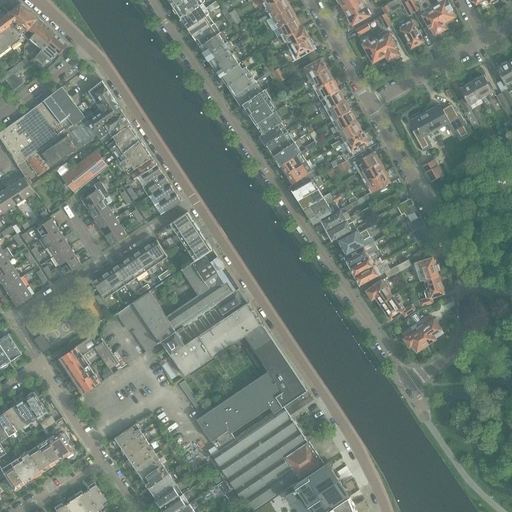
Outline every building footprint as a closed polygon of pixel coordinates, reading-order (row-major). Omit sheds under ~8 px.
[(199,0),(183,0),(173,7),(173,10),(175,13),(177,14),(180,17),(201,3),(199,0)] [(286,0),(277,0),(266,6),(271,17),(289,7),(286,3),(287,1),(286,0)] [(346,0),(339,4),(343,11),(345,10),(346,14),(364,4),(365,3),(369,1),(367,0),(346,0)] [(408,0),(403,3),(409,15),(414,12),(408,0)] [(420,9),(416,3),(414,0),(408,0),(414,12),(420,9)] [(447,0),(445,1),(444,0),(436,0),(438,1),(433,4),(444,24),(451,20),(450,18),(455,16),(452,10),(453,10),(447,0)] [(393,1),(382,7),(385,13),(396,7),(393,1)] [(208,16),(219,8),(216,2),(205,9),(203,5),(201,3),(180,17),(180,20),(182,23),(184,24),(187,28),(207,15),(208,16)] [(364,4),(346,14),(347,14),(348,17),(347,18),(351,25),(370,15),(367,9),(368,8),(365,3),(364,4)] [(447,29),(444,24),(433,4),(432,5),(433,6),(422,12),(423,14),(422,15),(429,28),(431,27),(435,33),(440,30),(441,32),(447,29)] [(8,15),(0,20),(0,32),(9,43),(22,33),(28,39),(29,39),(34,33),(29,29),(38,18),(23,5),(20,5),(8,15)] [(291,8),(289,7),(271,17),(266,19),(272,30),(277,27),(295,18),(292,13),(293,12),(291,8)] [(236,23),(241,21),(235,10),(228,13),(236,23)] [(386,28),(392,25),(385,13),(380,16),(386,28)] [(231,25),(234,22),(228,14),(225,16),(231,25)] [(213,24),(208,16),(207,15),(187,28),(193,37),(213,24)] [(38,18),(29,29),(34,33),(29,39),(38,47),(33,53),(37,56),(56,34),(38,18)] [(296,18),(295,18),(277,27),(283,38),(300,28),(298,24),(299,22),(296,18)] [(418,45),(424,42),(412,20),(400,27),(409,43),(409,42),(411,47),(417,44),(418,45)] [(358,35),(371,28),(367,23),(355,30),(358,35)] [(219,33),(214,25),(213,24),(193,37),(199,46),(219,33)] [(309,38),(309,37),(303,26),(300,28),(283,38),(289,49),(308,38),(309,38)] [(0,49),(9,43),(0,32),(0,49)] [(226,43),(220,34),(219,33),(199,46),(206,56),(226,43)] [(395,47),(397,46),(389,33),(377,39),(386,56),(388,60),(394,57),(394,58),(400,55),(395,47)] [(37,56),(36,57),(43,63),(47,58),(51,62),(58,53),(60,54),(68,45),(56,34),(37,56)] [(386,56),(377,39),(375,36),(371,39),(369,36),(361,41),(368,53),(367,53),(369,56),(368,56),(371,62),(378,58),(379,60),(386,56)] [(306,53),(313,49),(308,38),(289,49),(295,59),(300,56),(301,57),(306,54),(306,53)] [(233,53),(227,44),(226,43),(206,56),(213,66),(216,65),(233,53)] [(240,63),(234,54),(233,53),(216,65),(219,71),(217,72),(220,76),(222,75),(240,63)] [(323,58),(322,59),(321,58),(303,68),(307,77),(326,66),(325,65),(327,64),(323,58)] [(5,61),(1,64),(6,70),(10,67),(5,61)] [(511,104),(511,98),(507,90),(508,89),(510,92),(511,90),(511,68),(508,62),(507,62),(507,61),(501,64),(501,65),(496,68),(503,80),(497,83),(502,92),(501,93),(505,99),(509,106),(511,104)] [(228,84),(249,71),(243,62),(240,64),(240,63),(222,75),(228,84)] [(280,67),(274,70),(270,64),(265,68),(266,69),(270,74),(272,78),(283,73),(280,67)] [(328,67),(326,67),(326,66),(307,77),(313,87),(331,77),(329,72),(330,71),(328,67)] [(258,82),(270,74),(266,69),(264,71),(266,74),(257,80),(258,82)] [(7,80),(6,80),(13,90),(19,86),(18,84),(23,80),(21,76),(18,71),(16,73),(12,75),(9,78),(7,80)] [(235,94),(255,81),(249,71),(228,84),(235,94)] [(275,83),(285,77),(283,73),(272,78),(275,83)] [(489,82),(487,83),(483,76),(478,78),(477,77),(472,80),(472,81),(471,82),(481,98),(482,98),(482,99),(488,96),(490,100),(494,97),(495,92),(489,82)] [(333,78),(332,77),(331,77),(313,87),(319,97),(337,87),(335,83),(335,81),(333,78)] [(102,81),(83,95),(91,107),(95,104),(98,108),(114,99),(102,81)] [(263,89),(261,90),(255,81),(235,94),(242,105),(264,90),(263,89)] [(479,127),(470,110),(483,103),(481,98),(471,82),(460,88),(461,90),(460,90),(463,95),(464,95),(465,97),(459,100),(474,129),(479,127)] [(29,112),(0,132),(0,137),(18,166),(25,161),(38,151),(40,150),(84,117),(62,87),(29,112)] [(339,88),(338,88),(337,87),(319,97),(323,105),(319,108),(322,113),(326,110),(344,100),(340,93),(341,92),(339,88)] [(247,115),(249,115),(270,100),(264,90),(242,105),(245,108),(243,110),(243,111),(245,114),(247,115)] [(294,100),(287,90),(282,93),(289,103),(294,100)] [(509,106),(505,99),(501,93),(496,96),(504,109),(509,106)] [(84,117),(40,150),(52,166),(77,148),(77,149),(97,135),(101,139),(112,132),(105,122),(122,111),(114,99),(98,108),(93,111),(84,117)] [(277,110),(272,102),(270,100),(249,115),(255,125),(277,110)] [(346,101),(345,101),(344,100),(326,110),(332,121),(350,111),(347,106),(348,104),(346,101)] [(426,156),(433,153),(430,147),(431,147),(424,135),(440,127),(447,140),(451,146),(468,136),(450,105),(442,109),(440,104),(421,114),(419,111),(411,116),(413,119),(412,119),(411,119),(411,120),(410,121),(410,122),(410,123),(409,124),(410,124),(410,125),(413,131),(412,131),(426,156)] [(284,120),(277,110),(255,125),(262,134),(280,122),(284,120)] [(112,132),(101,139),(104,144),(115,136),(115,137),(116,136),(115,136),(130,124),(122,111),(105,122),(112,132)] [(352,112),(350,111),(332,121),(335,126),(331,128),(333,133),(338,131),(356,121),(353,117),(354,115),(352,112)] [(303,122),(308,119),(305,114),(300,117),(303,122)] [(358,122),(356,121),(338,131),(344,142),(362,131),(359,127),(360,126),(358,122)] [(267,146),(287,132),(280,122),(262,134),(260,136),(267,146)] [(117,139),(108,145),(111,150),(112,149),(111,148),(135,131),(130,124),(115,136),(116,136),(115,137),(117,139)] [(301,138),(309,132),(307,129),(298,134),(301,138)] [(364,143),(369,141),(364,130),(362,131),(344,142),(348,150),(344,152),(343,156),(345,161),(365,149),(365,150),(368,148),(364,143)] [(135,131),(111,148),(112,149),(111,150),(117,158),(140,139),(135,131)] [(294,142),(287,132),(267,146),(274,156),(294,142)] [(140,139),(117,158),(127,174),(137,167),(152,157),(145,148),(147,147),(142,139),(141,140),(140,139)] [(314,141),(305,147),(305,148),(306,149),(307,151),(316,145),(314,141)] [(280,165),(300,152),(294,142),(274,156),(275,158),(280,165)] [(302,154),(307,151),(306,149),(305,148),(300,152),(280,165),(280,166),(280,165),(287,175),(302,165),(302,164),(307,161),(302,154)] [(368,154),(365,150),(365,149),(345,161),(342,163),(333,167),(332,168),(336,175),(354,164),(359,172),(379,161),(373,151),(368,154)] [(38,151),(25,161),(37,178),(50,169),(38,151)] [(88,159),(64,178),(75,192),(88,183),(108,167),(96,152),(88,159)] [(139,170),(131,175),(134,180),(136,178),(141,175),(157,165),(152,157),(137,167),(139,170)] [(331,163),(333,167),(342,163),(339,158),(331,163)] [(435,158),(422,165),(431,181),(442,175),(437,166),(439,165),(435,158)] [(381,166),(379,161),(359,172),(364,182),(384,172),(381,166)] [(141,175),(136,178),(142,188),(147,184),(163,174),(157,165),(141,175)] [(307,172),(302,165),(287,175),(293,183),(293,184),(308,174),(307,172)] [(296,187),(316,176),(312,171),(308,174),(293,184),(296,187)] [(389,179),(385,171),(384,172),(364,182),(370,193),(390,182),(388,179),(389,179)] [(147,184),(142,188),(148,197),(169,183),(163,174),(147,184)] [(317,188),(323,184),(317,176),(316,176),(296,187),(292,190),(297,198),(317,188)] [(35,192),(25,177),(15,183),(25,199),(35,192)] [(393,188),(402,183),(399,177),(390,182),(393,188)] [(88,196),(82,200),(88,209),(109,196),(100,181),(85,191),(88,196)] [(16,204),(25,199),(15,183),(6,189),(16,204)] [(169,183),(148,197),(154,206),(175,192),(169,183)] [(326,189),(320,192),(317,188),(297,198),(303,207),(324,196),(328,194),(329,193),(326,189)] [(0,199),(7,210),(16,204),(6,189),(0,192),(0,199)] [(175,192),(154,206),(160,215),(181,202),(175,192)] [(328,206),(342,197),(340,194),(327,202),(324,196),(303,207),(309,216),(328,206)] [(346,211),(370,199),(367,194),(357,199),(350,203),(340,208),(339,206),(336,207),(338,210),(332,212),(320,219),(327,231),(350,218),(346,211)] [(109,196),(88,209),(94,218),(110,208),(108,206),(112,203),(112,200),(109,196)] [(410,214),(417,210),(414,204),(407,208),(408,211),(410,214)] [(320,219),(332,212),(328,206),(309,216),(313,222),(320,219)] [(110,208),(94,218),(100,227),(115,217),(110,208)] [(352,223),(371,212),(369,208),(350,218),(327,231),(332,241),(336,239),(355,229),(352,223)] [(177,233),(194,222),(188,212),(170,223),(177,233)] [(115,217),(100,227),(106,236),(121,226),(115,217)] [(42,238),(57,228),(51,218),(36,228),(42,238)] [(194,222),(177,233),(183,243),(200,231),(194,222)] [(341,247),(378,228),(376,223),(359,233),(356,228),(355,229),(336,239),(341,247)] [(417,242),(422,239),(431,235),(425,224),(412,232),(417,242)] [(121,226),(106,236),(112,246),(127,236),(121,226)] [(57,228),(42,238),(39,240),(45,249),(48,247),(63,237),(57,228)] [(363,242),(381,232),(378,228),(341,247),(346,256),(365,246),(363,242)] [(200,231),(183,243),(189,252),(206,240),(200,231)] [(425,243),(433,239),(431,235),(422,239),(425,243)] [(48,247),(54,256),(69,246),(63,237),(48,247)] [(146,246),(145,247),(157,264),(168,257),(156,240),(150,244),(149,244),(148,245),(148,244),(146,245),(146,246)] [(206,240),(189,252),(195,261),(212,249),(212,248),(206,240)] [(346,256),(344,257),(350,268),(381,252),(375,241),(365,246),(346,256)] [(54,256),(59,265),(75,255),(69,246),(54,256)] [(136,253),(135,254),(146,271),(157,264),(145,247),(139,251),(138,252),(138,251),(135,252),(136,253)] [(0,265),(9,259),(13,257),(7,248),(3,250),(0,252),(0,265)] [(162,341),(239,289),(240,289),(213,249),(212,249),(195,261),(183,270),(200,295),(167,317),(150,292),(118,314),(129,330),(134,326),(137,329),(135,330),(143,343),(141,345),(146,351),(160,342),(162,341)] [(380,256),(384,254),(382,251),(381,252),(350,268),(355,277),(385,261),(384,259),(382,260),(380,256)] [(396,266),(396,265),(409,259),(413,257),(410,252),(393,260),(396,266)] [(125,260),(124,261),(136,278),(146,271),(135,254),(129,258),(128,258),(128,259),(127,258),(125,259),(125,260)] [(75,255),(59,265),(66,275),(81,265),(75,255)] [(435,260),(433,260),(432,258),(415,263),(418,271),(421,271),(424,280),(438,275),(435,266),(436,264),(435,260)] [(0,277),(14,268),(9,259),(0,265),(0,277)] [(412,265),(409,259),(396,265),(398,268),(399,271),(412,265)] [(115,267),(114,268),(125,285),(136,278),(124,261),(125,261),(118,265),(117,266),(117,265),(114,266),(115,267)] [(378,269),(387,264),(385,261),(355,277),(359,285),(380,274),(378,269)] [(399,271),(398,268),(396,265),(396,266),(384,272),(388,277),(399,271)] [(0,280),(5,288),(20,278),(14,268),(0,277),(0,280)] [(104,274),(103,275),(115,292),(125,285),(114,268),(108,272),(107,272),(107,273),(106,272),(104,273),(104,274)] [(93,281),(93,282),(95,286),(96,286),(100,293),(95,297),(102,308),(108,304),(105,299),(115,292),(103,275),(104,275),(97,280),(97,279),(96,280),(95,279),(93,281)] [(418,298),(421,306),(434,302),(432,297),(444,293),(443,291),(444,290),(443,286),(441,285),(438,275),(424,280),(427,289),(424,290),(425,295),(418,298)] [(11,297),(26,287),(20,278),(5,288),(11,297)] [(380,304),(391,296),(381,281),(366,291),(367,292),(367,294),(369,297),(371,297),(372,299),(375,297),(380,304)] [(17,306),(32,296),(26,287),(11,297),(17,306)] [(239,289),(162,341),(167,349),(185,376),(245,335),(263,324),(263,323),(262,322),(258,317),(258,316),(257,316),(253,310),(254,310),(253,309),(249,303),(248,302),(239,289)] [(399,302),(396,303),(391,296),(380,304),(385,312),(385,314),(388,317),(389,317),(391,319),(401,312),(405,317),(415,310),(411,304),(404,309),(399,302)] [(125,307),(131,304),(127,298),(122,302),(125,307)] [(415,324),(428,344),(431,344),(433,342),(434,339),(443,333),(434,319),(432,319),(429,314),(422,319),(417,311),(410,316),(415,324)] [(323,463),(312,445),(309,441),(308,442),(288,411),(311,395),(306,388),(263,324),(245,335),(253,346),(248,350),(250,349),(266,374),(215,408),(197,420),(212,441),(218,450),(207,457),(208,458),(209,458),(211,461),(217,470),(224,481),(231,492),(235,489),(240,498),(249,511),(252,511),(258,508),(258,509),(258,508),(264,504),(265,504),(271,500),(272,499),(278,495),(299,481),(298,479),(323,463)] [(412,345),(417,351),(428,344),(415,324),(401,333),(404,338),(404,339),(405,340),(404,342),(407,346),(408,346),(409,347),(412,345)] [(12,332),(9,334),(21,353),(24,351),(12,332)] [(9,334),(0,339),(0,342),(11,360),(12,361),(14,361),(17,359),(18,357),(17,356),(18,356),(21,354),(22,354),(21,353),(9,334)] [(42,335),(35,340),(43,351),(50,346),(42,335)] [(63,364),(66,368),(67,369),(66,370),(69,375),(70,374),(78,386),(77,387),(79,390),(81,390),(83,394),(88,391),(100,383),(88,365),(101,356),(109,369),(115,365),(118,363),(101,337),(98,339),(97,341),(96,341),(93,336),(59,358),(63,364)] [(0,342),(0,364),(1,367),(2,368),(4,368),(7,366),(8,364),(7,363),(8,363),(11,360),(0,342)] [(111,370),(102,376),(104,380),(113,374),(111,370)] [(28,397),(25,399),(37,418),(38,419),(44,429),(45,428),(49,425),(54,422),(50,416),(46,420),(42,415),(47,412),(45,409),(46,408),(46,406),(44,403),(42,402),(41,403),(34,392),(33,392),(31,392),(29,394),(28,396),(27,396),(28,397)] [(28,424),(37,418),(25,399),(24,398),(22,398),(19,400),(18,402),(19,404),(16,406),(28,424)] [(28,424),(16,406),(15,404),(14,405),(12,405),(10,406),(9,408),(8,409),(9,410),(6,412),(18,430),(28,424)] [(0,423),(9,436),(18,430),(6,412),(5,411),(3,411),(0,413),(0,423)] [(0,441),(9,436),(0,423),(0,441)] [(122,448),(142,435),(135,424),(115,437),(115,438),(114,440),(116,444),(119,444),(122,448)] [(44,429),(43,429),(47,436),(52,433),(51,432),(53,430),(49,425),(45,428),(44,429)] [(54,435),(49,439),(62,459),(63,458),(66,456),(67,455),(68,458),(69,458),(74,455),(75,453),(66,440),(68,439),(68,437),(65,433),(64,432),(62,434),(61,433),(55,437),(54,435)] [(128,458),(149,445),(142,435),(122,448),(121,448),(121,450),(123,454),(125,454),(126,454),(128,458)] [(49,439),(39,445),(52,465),(56,463),(58,464),(63,461),(62,459),(49,439)] [(172,443),(168,446),(175,455),(178,453),(172,443)] [(39,445),(29,452),(35,461),(29,465),(36,476),(46,470),(47,472),(54,468),(52,465),(39,445)] [(149,445),(128,458),(128,460),(130,464),(132,464),(135,468),(155,454),(149,445)] [(22,456),(12,463),(25,483),(26,484),(27,484),(28,484),(32,481),(32,480),(32,479),(36,476),(29,465),(35,461),(29,452),(27,450),(21,454),(22,456)] [(155,454),(135,468),(134,470),(137,474),(139,474),(142,478),(162,465),(167,461),(164,456),(159,459),(155,454)] [(217,470),(211,461),(204,466),(210,475),(217,470)] [(12,463),(2,470),(8,480),(14,488),(16,491),(21,488),(21,485),(25,483),(12,463)] [(324,511),(347,497),(325,464),(254,511),(324,511)] [(162,465),(142,478),(141,478),(141,480),(143,484),(146,484),(149,488),(169,475),(162,465)] [(217,472),(211,476),(217,484),(223,480),(217,472)] [(155,498),(176,485),(169,475),(149,488),(148,488),(148,490),(150,494),(152,494),(153,494),(155,498)] [(8,480),(4,482),(10,491),(14,488),(8,480)] [(231,492),(224,481),(217,485),(224,496),(226,495),(231,492)] [(89,489),(86,491),(99,510),(104,507),(102,503),(107,500),(95,482),(88,486),(89,489)] [(176,485),(155,498),(154,499),(154,500),(154,501),(156,504),(158,504),(158,505),(159,504),(160,504),(162,507),(162,508),(182,495),(176,485)] [(231,492),(226,495),(231,504),(240,498),(235,489),(231,492)] [(81,490),(75,494),(86,511),(95,511),(99,510),(86,491),(83,493),(81,490)] [(70,501),(66,504),(71,511),(86,511),(75,494),(68,499),(70,501)] [(182,495),(162,508),(161,509),(161,510),(161,511),(177,511),(189,505),(182,495)] [(355,506),(355,505),(349,496),(347,497),(324,511),(357,511),(355,506)] [(62,503),(55,507),(57,511),(71,511),(66,504),(63,505),(62,503)]
